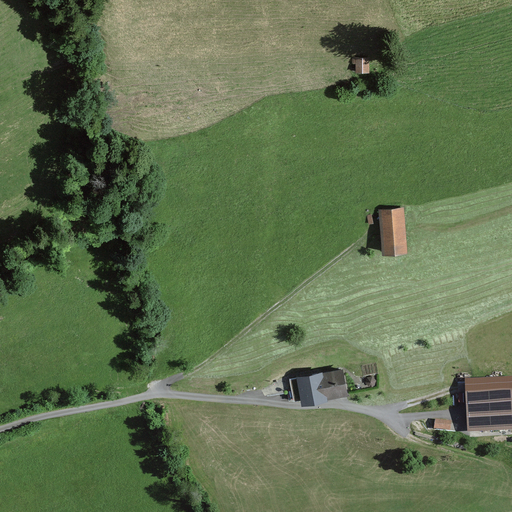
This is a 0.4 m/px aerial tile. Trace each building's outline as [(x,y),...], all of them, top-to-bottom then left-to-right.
[(374,59),(357,60),(358,78),(375,77),(374,59)] [(407,210),(382,212),(387,261),(412,258),(407,210)] [(346,370),(300,379),(304,402),(351,393),(346,370)] [(297,373),(290,375),(294,396),(301,394),(297,373)] [(511,379),(469,381),(471,436),(511,434),(511,379)] [(434,426),(451,428),(453,418),(435,416),(434,426)]
